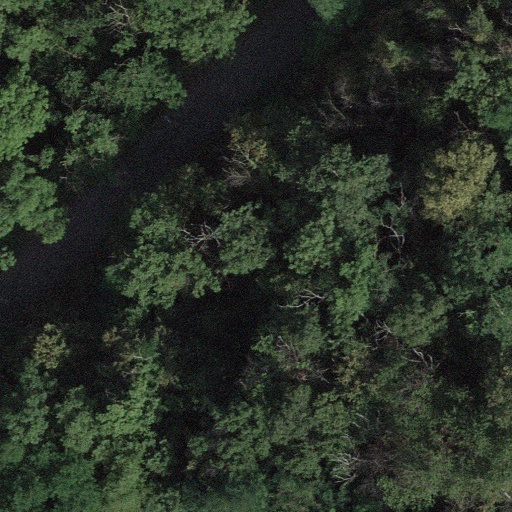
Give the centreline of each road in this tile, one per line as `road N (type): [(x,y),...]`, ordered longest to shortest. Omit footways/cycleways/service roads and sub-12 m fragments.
road 1 (unclassified): [(303,0),(109,178),(0,259)]
road 2 (track): [(380,511),(435,346),(511,260)]
